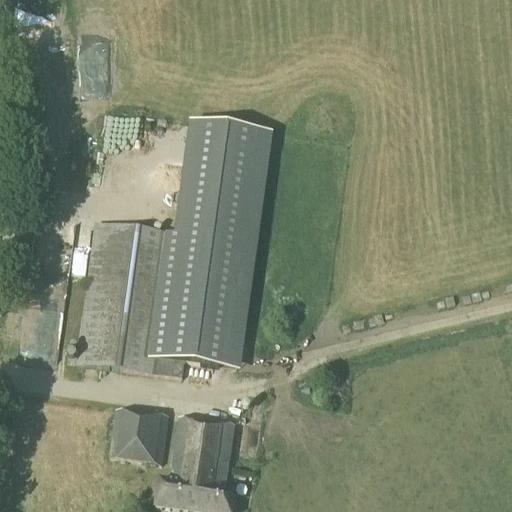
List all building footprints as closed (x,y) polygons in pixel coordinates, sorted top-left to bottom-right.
[(34,64),(65,56),(62,43),(31,51),(34,64)] [(180,241),(162,380),(179,382),(181,366),(234,373),(266,137),(191,127),(177,240),(180,241)] [(180,241),(177,240),(93,229),(75,368),(162,380),(180,241)] [(47,245),(44,268),(57,270),(60,247),(47,245)] [(199,369),(196,379),(214,383),(216,374),(199,369)] [(162,470),(166,422),(115,416),(110,464),(162,470)] [(223,504),(233,432),(179,423),(169,486),(159,485),(155,511),(232,511),(234,505),(223,504)]
